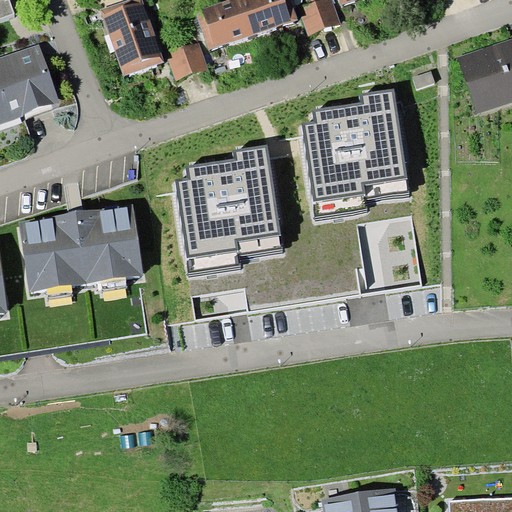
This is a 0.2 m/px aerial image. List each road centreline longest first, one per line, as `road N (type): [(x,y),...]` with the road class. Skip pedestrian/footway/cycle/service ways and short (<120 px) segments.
road 1 (residential): [(0,393),(443,331)]
road 2 (residential): [(511,16),(108,149)]
road 3 (residential): [(108,149),(53,0)]
